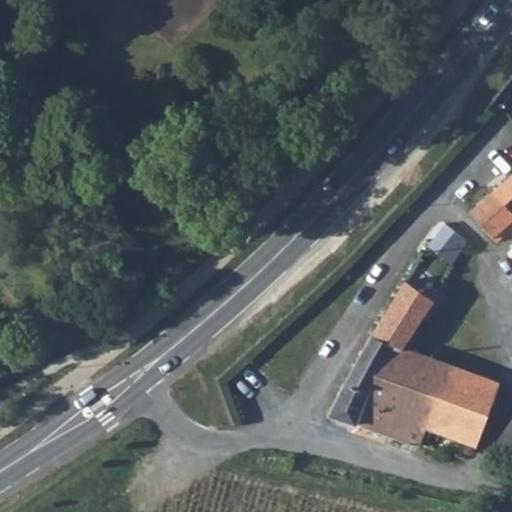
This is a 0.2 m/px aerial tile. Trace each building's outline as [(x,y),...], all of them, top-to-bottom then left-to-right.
[(487,230),(497,241),(511,227),(511,173),(471,210),(487,230)] [(408,274),(371,330),(386,340),(398,346),(401,341),(421,310),(435,290),(467,240),(446,220),(439,224),(408,274)] [(371,330),(348,379),(371,389),(386,340),(371,330)] [(348,379),(331,411),(423,443),(430,424),(422,422),(442,358),(401,341),(398,346),(386,340),(371,389),(348,379)] [(442,358),(422,422),(430,424),(478,443),(497,380),(442,358)] [(511,417),(499,438),(511,447),(511,417)]
